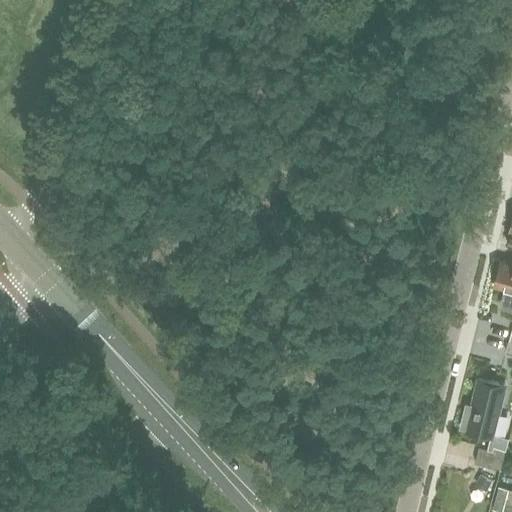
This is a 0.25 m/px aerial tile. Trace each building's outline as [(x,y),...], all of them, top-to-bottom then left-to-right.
[(511,260),(501,258),(494,284),(507,288),(503,303),(511,305),(511,260)] [(465,409),(461,426),(474,429),(474,430),(491,434),(493,434),(505,383),(479,377),(473,403),(466,402),(465,409)] [(491,434),(487,448),(493,449),(495,445),(506,448),(509,438),(493,434),(491,434)] [(501,468),(506,448),(495,445),(493,449),(479,446),(475,461),(501,468)] [(501,511),(502,511),(509,488),(499,485),(492,509),(501,511)]
